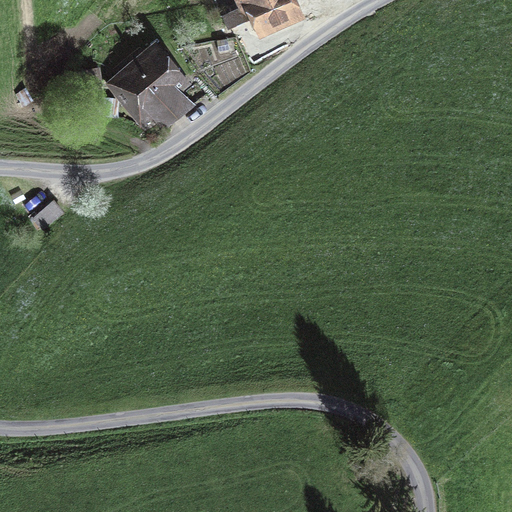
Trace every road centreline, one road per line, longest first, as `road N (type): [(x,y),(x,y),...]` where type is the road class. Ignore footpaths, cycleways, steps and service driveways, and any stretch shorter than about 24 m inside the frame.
road 1 (unclassified): [(428,511),(397,443),(328,403),(271,400),(0,427)]
road 2 (unclassified): [(0,167),(99,171),(146,160),(378,0)]
